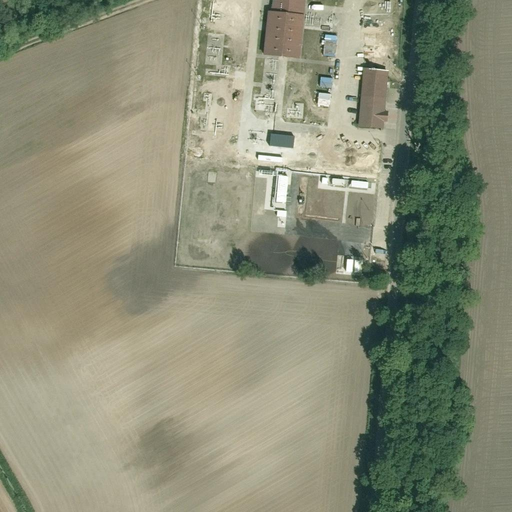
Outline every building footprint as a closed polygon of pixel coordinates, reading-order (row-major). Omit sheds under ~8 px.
[(266,13),(262,56),(303,59),(308,0),(278,0),(278,1),(272,0),(271,13),(266,13)] [(365,69),(361,128),(386,130),(391,72),(396,72),(400,25),(390,24),(392,0),(366,0),(365,21),(373,22),(370,69),(365,69)] [(298,188),(296,222),(375,228),(380,178),(370,177),(371,168),(378,169),(380,146),(372,146),(373,141),(336,138),(336,146),(325,145),(324,157),(335,158),(333,174),(359,177),(357,193),(298,188)] [(250,259),(259,260),(260,247),(250,247),(250,259)] [(265,247),(263,260),(294,263),(295,251),(265,247)] [(306,267),(321,268),(322,257),(308,255),(306,267)]
